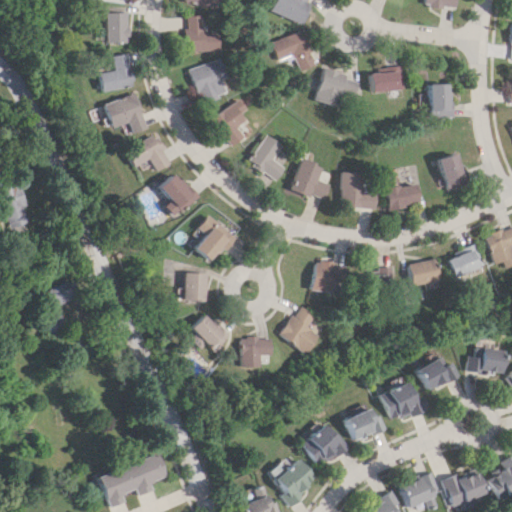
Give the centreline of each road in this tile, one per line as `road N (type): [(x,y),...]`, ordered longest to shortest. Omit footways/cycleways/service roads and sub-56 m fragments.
road 1 (residential): [(203,511),(33,104),(18,75),(0,63)]
road 2 (residential): [(511,190),(456,222),(363,241),(276,223),(236,198)]
road 3 (residential): [(320,511),(353,474),(447,432),(485,436),(490,424),(475,406),(465,406),(447,432)]
road 4 (residential): [(156,0),(174,117),(197,157),(236,198)]
road 5 (residential): [(479,40),(377,29),(359,9),(337,16),(341,40),(361,41),(377,29)]
road 6 (residential): [(488,0),(479,40),(479,135),(505,193)]
road 7 (residential): [(260,265),(232,285),(243,305),(261,302),(267,281),(260,265),(276,223)]
